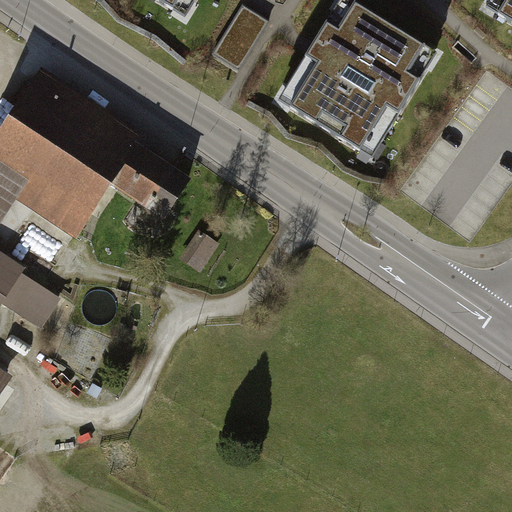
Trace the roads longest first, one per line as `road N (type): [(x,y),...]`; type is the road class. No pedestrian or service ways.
road 1 (secondary): [(14,0),(501,332)]
road 2 (track): [(315,207),(246,311),(193,310),(126,414),(88,418),(0,355)]
road 3 (track): [(0,244),(55,279),(120,280),(193,310)]
